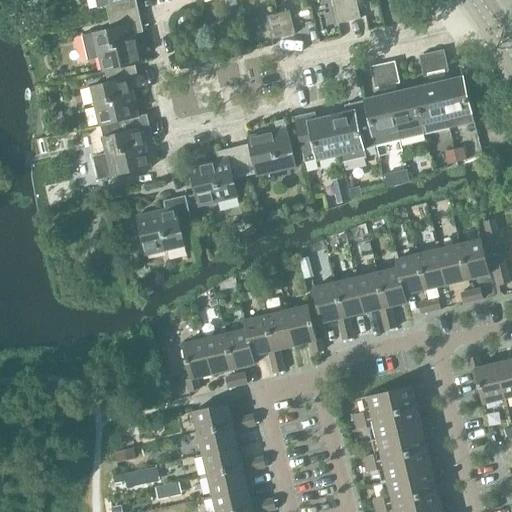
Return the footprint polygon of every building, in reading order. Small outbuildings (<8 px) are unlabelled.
[(106,7),(108,17),(138,10),(135,0),(95,0),(98,9),(106,7)] [(349,21),(344,0),(334,0),(332,0),(338,24),(349,21)] [(356,0),(344,0),(349,21),(361,18),(356,0)] [(103,72),(106,72),(106,71),(135,64),(135,65),(142,64),(135,34),(143,32),(138,10),(108,17),(111,28),(81,36),(87,60),(99,57),(103,72)] [(290,10),(278,13),(284,37),(296,34),(294,26),(290,10)] [(284,37),(278,13),(267,16),(272,39),(284,37)] [(444,47),(418,53),(423,74),(448,68),(444,47)] [(394,59),(368,64),(372,86),(398,80),(394,59)] [(90,87),(100,127),(118,122),(117,122),(139,117),(139,116),(132,88),(140,86),(135,65),(135,64),(106,71),(106,72),(108,82),(90,87)] [(444,70),(436,72),(449,128),(474,122),(464,77),(447,81),(444,70)] [(430,85),(414,89),(422,124),(425,134),(449,128),(436,72),(427,74),(430,85)] [(395,81),(387,83),(398,130),(422,124),(414,89),(398,93),(395,81)] [(381,97),(365,100),(373,136),(374,136),(398,130),(387,83),(378,85),(381,97)] [(332,117),(341,154),(342,162),(367,156),(365,148),(376,146),(374,136),(373,136),(365,100),(344,105),(346,113),(332,117)] [(317,160),(341,154),(332,117),(317,120),(315,112),(294,117),(305,160),(316,158),(317,160)] [(118,122),(100,127),(106,154),(95,156),(100,180),(151,168),(144,138),(152,136),(147,114),(139,116),(139,117),(117,122),(118,122)] [(249,145),(238,147),(245,176),(256,174),(257,177),(296,167),(285,119),(275,122),(277,130),(247,137),(249,145)] [(245,176),(238,147),(216,152),(218,160),(189,167),(199,207),(238,197),(234,179),(245,176)] [(463,147),(454,149),(457,162),(467,160),(463,147)] [(457,162),(454,149),(445,151),(448,165),(457,162)] [(392,173),(384,175),(387,187),(395,186),(392,173)] [(359,187),(349,190),(352,200),(362,197),(359,187)] [(350,193),(337,196),(338,204),(352,201),(350,193)] [(193,226),(186,196),(164,201),(166,209),(136,216),(146,256),(185,246),(181,228),(193,226)] [(483,222),(486,233),(498,230),(496,219),(483,222)] [(498,230),(486,233),(489,244),(501,241),(498,230)] [(482,239),(460,244),(468,279),(490,274),(482,239)] [(460,244),(438,249),(447,284),(468,279),(460,244)] [(438,249),(417,254),(426,290),(447,284),(438,249)] [(396,260),(398,268),(398,267),(405,294),(426,290),(417,254),(396,260)] [(494,264),(497,275),(507,273),(504,261),(494,264)] [(398,268),(377,272),(386,308),(390,306),(408,302),(405,294),(398,267),(398,268)] [(311,269),(302,271),(304,279),(313,277),(311,269)] [(377,272),(356,278),(365,313),(380,309),(383,319),(393,317),(390,306),(386,308),(377,272)] [(507,273),(497,275),(499,285),(509,283),(507,273)] [(356,278),(335,283),(344,318),(348,316),(365,313),(356,278)] [(338,319),(341,329),(351,327),(348,316),(344,318),(335,283),(313,288),(322,323),(338,319)] [(481,289),(471,291),(473,301),(483,299),(481,289)] [(473,301),(471,291),(461,293),(463,303),(473,301)] [(438,299),(429,301),(431,311),(441,309),(438,299)] [(431,311),(429,301),(419,303),(421,313),(431,311)] [(309,305),(287,311),(295,346),(311,342),(314,353),(324,351),(321,339),(317,340),(309,305)] [(287,311),(266,316),(274,350),(279,349),(295,346),(287,311)] [(244,321),(246,329),(247,329),(253,356),(254,355),(269,352),(272,363),(282,360),(279,349),(274,350),(266,316),(244,321)] [(393,317),(383,319),(386,331),(396,328),(393,317)] [(351,327),(341,329),(344,341),(354,338),(351,327)] [(247,329),(246,329),(225,334),(234,369),(256,364),(254,355),(253,356),(247,329)] [(225,334),(204,339),(213,374),(234,369),(225,334)] [(213,374),(204,339),(182,344),(191,379),(186,380),(189,391),(200,389),(197,378),(213,374)] [(505,398),(497,363),(481,367),(478,356),(468,359),(471,370),(475,369),(483,404),(505,398)] [(511,359),(497,363),(505,398),(511,396),(511,359)] [(282,360),(272,363),(274,374),(284,371),(282,360)] [(245,373),(235,376),(238,386),(248,383),(245,373)] [(238,386),(235,376),(226,378),(228,388),(238,386)] [(422,394),(420,385),(412,387),(412,386),(362,398),(365,412),(354,415),(357,430),(369,427),(372,441),(430,427),(428,418),(420,420),(415,396),(422,394)] [(193,411),(198,433),(233,425),(232,420),(228,403),(193,411)] [(243,418),(245,428),(256,425),(253,415),(243,418)] [(198,433),(203,454),(238,446),(234,430),(245,428),(243,418),(232,420),(233,425),(198,433)] [(432,436),(430,427),(372,441),(375,454),(364,457),(367,472),(379,470),(382,483),(440,469),(438,460),(430,462),(424,438),(432,436)] [(203,454),(208,475),(243,467),(242,462),(238,446),(203,454)] [(125,452),(115,454),(117,463),(127,461),(125,452)] [(252,460),(255,470),(266,467),(263,457),(252,460)] [(208,475),(213,496),(248,488),(244,472),(255,470),(252,460),(242,462),(243,467),(208,475)] [(442,479),(440,469),(382,483),(385,496),(374,499),(376,511),(386,511),(389,511),(388,511),(446,511),(450,511),(447,502),(440,504),(434,480),(442,479)] [(140,470),(113,476),(115,483),(126,481),(127,487),(143,484),(140,470)] [(179,483),(155,488),(158,500),(182,494),(179,483)] [(213,496),(216,511),(240,511),(253,509),(252,504),(248,488),(213,496)] [(273,499),(262,502),(265,511),(276,509),(273,499)] [(253,509),(240,511),(263,511),(265,511),(262,502),(252,504),(253,509)]
